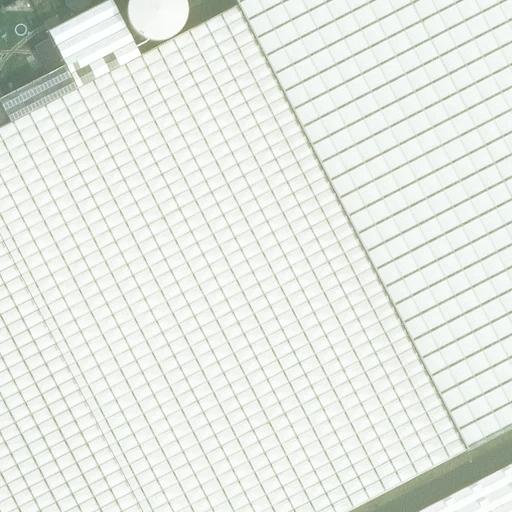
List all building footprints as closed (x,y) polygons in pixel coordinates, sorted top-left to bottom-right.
[(511,0),(230,0),(234,9),(463,453),(511,427),(511,0)] [(0,511),(348,511),(463,453),(234,9),(139,57),(110,1),(47,33),(65,67),(0,100),(0,106),(9,124),(0,129),(0,511)] [(36,45),(49,71),(60,66),(46,39),(36,45)] [(42,75),(38,66),(18,76),(23,85),(42,75)] [(511,511),(511,464),(416,511),(511,511)]
